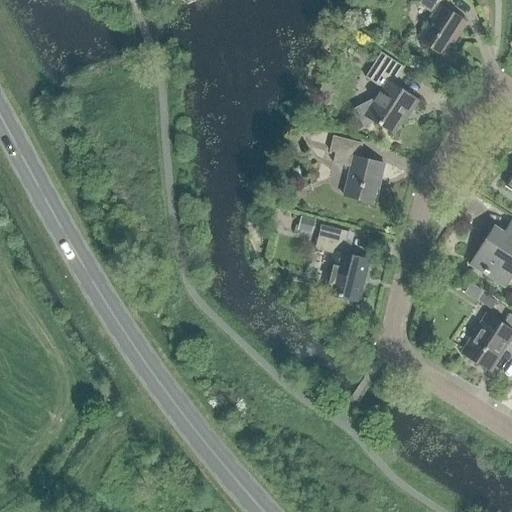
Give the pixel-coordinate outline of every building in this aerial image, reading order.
[(432,15),(416,40),(441,56),(455,34),(457,35),(465,24),(442,9),(448,0),(419,0),(416,5),(432,15)] [(392,134),(406,113),(408,114),(416,101),(391,86),(402,68),(379,54),(364,78),(381,90),(376,97),(352,109),(362,128),(373,123),(392,134)] [(357,159),(361,144),(332,137),(328,152),(334,154),(331,164),(349,168),(342,197),(371,204),(377,179),(379,179),(383,165),(357,159)] [(300,217),(297,230),(311,234),(314,220),(300,217)] [(511,225),(510,224),(503,235),(493,229),(470,265),(504,286),(511,272),(511,225)] [(367,261),(342,255),(347,233),(319,226),(313,250),(333,255),(323,294),(357,303),(367,261)] [(482,293),(477,301),(491,310),(496,302),(482,293)] [(486,317),(462,355),(487,371),(506,341),(511,345),(511,317),(508,315),(501,326),(486,317)]
